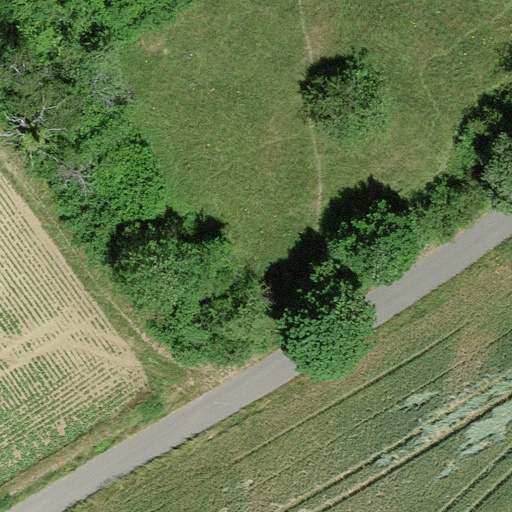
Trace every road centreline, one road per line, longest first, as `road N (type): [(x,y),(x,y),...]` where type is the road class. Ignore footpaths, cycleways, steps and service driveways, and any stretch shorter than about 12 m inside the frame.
road 1 (unclassified): [(53,511),(511,216)]
road 2 (track): [(0,121),(209,416)]
